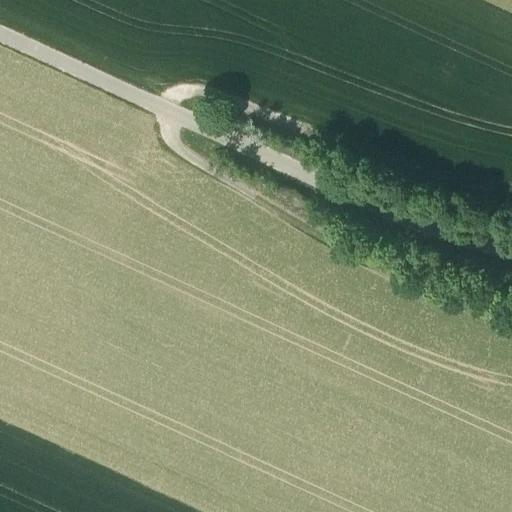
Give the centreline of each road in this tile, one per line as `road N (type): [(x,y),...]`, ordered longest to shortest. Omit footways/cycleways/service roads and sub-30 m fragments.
road 1 (track): [(511,324),(389,278),(247,199),(170,151),(163,129),(178,99),(215,96),(414,174),(511,199)]
road 2 (track): [(0,40),(368,209),(511,264)]
